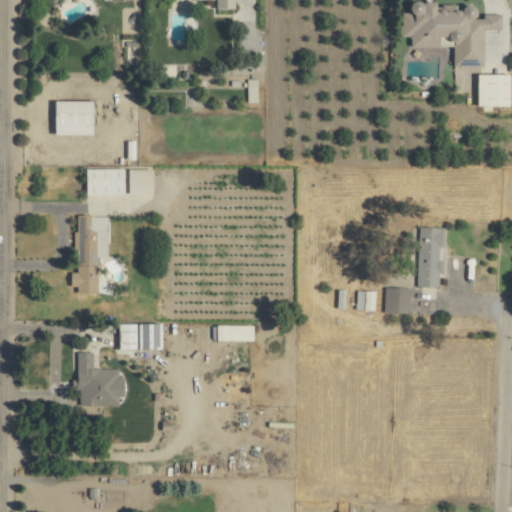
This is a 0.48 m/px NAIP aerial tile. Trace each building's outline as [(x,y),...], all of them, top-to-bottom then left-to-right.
[(234,8),(234,0),(215,0),(215,8),(234,8)] [(483,65),(483,29),(501,29),(501,15),(477,14),(477,6),(457,5),(457,4),(439,3),(439,1),(409,1),(409,13),(401,13),(401,34),(410,34),(410,45),(453,46),(452,65),(483,65)] [(510,74),(477,73),(477,105),(509,106),(510,74)] [(53,134),(93,134),(92,100),(53,100),(53,134)] [(85,194),(124,193),(124,168),(84,168),(85,194)] [(153,169),(128,168),(127,194),(152,194),(153,169)] [(107,215),(74,215),(75,272),(69,272),(69,286),(75,286),(76,293),(97,293),(97,256),(107,256),(107,215)] [(444,227),(418,226),(416,286),(438,287),(438,273),(442,273),(444,227)] [(409,313),(409,287),(384,287),(383,312),(409,313)] [(374,310),(374,290),(355,290),(354,309),(374,310)] [(118,323),(118,348),(161,349),(161,323),(118,323)] [(77,405),(117,405),(117,396),(123,396),(123,377),(118,377),(118,368),(92,368),(92,351),(77,351),(77,405)]
